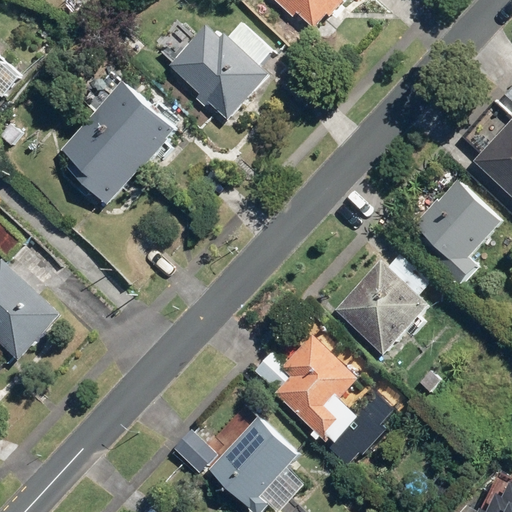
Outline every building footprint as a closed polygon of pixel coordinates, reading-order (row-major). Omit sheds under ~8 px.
[(278,0),(297,18),(300,14),(317,31),(331,17),(333,19),(350,0),(278,0)] [(274,76),(262,65),(275,51),(245,24),(233,37),(229,34),(225,39),(213,27),(175,66),(231,120),(274,76)] [(147,45),(128,26),(116,39),(135,58),(147,45)] [(181,131),(128,83),(65,151),(76,161),(69,168),(111,207),(181,131)] [(511,113),(511,128),(479,162),(511,193),(511,89),(502,100),(500,102),(511,113)] [(31,135),(15,120),(0,135),(0,138),(15,152),(31,135)] [(462,180),(418,225),(441,246),(432,254),(464,286),(483,268),(474,260),(508,224),(462,180)] [(29,241),(0,213),(0,252),(10,262),(29,241)] [(0,340),(23,362),(66,316),(7,260),(0,266),(0,340)] [(388,262),(340,311),(388,357),(436,308),(388,262)] [(366,380),(317,336),(290,365),(276,352),(258,372),(281,393),(279,395),(333,444),(354,421),(340,408),(366,380)] [(262,419),(213,471),(251,507),(250,508),(253,511),(269,511),(276,506),(267,497),(304,458),(262,419)] [(193,438),(182,449),(206,473),(217,462),(193,438)] [(511,511),(511,497),(510,501),(503,497),(495,511),(488,511),(487,511),(511,511)]
